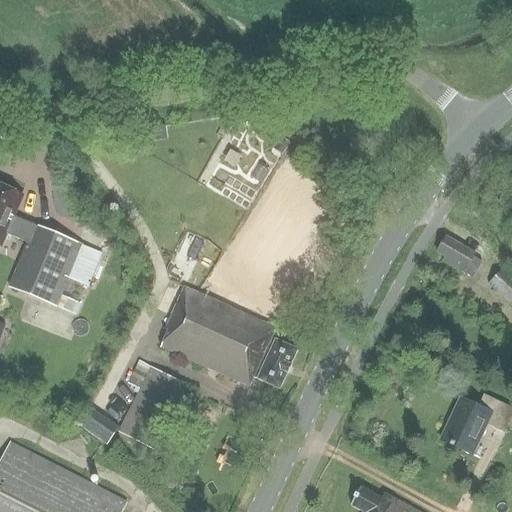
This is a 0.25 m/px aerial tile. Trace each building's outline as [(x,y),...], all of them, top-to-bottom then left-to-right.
[(281,138),(280,139),(273,149),(282,155),(287,147),(289,143),(281,138)] [(102,256),(81,247),(13,215),(22,195),(0,185),(0,244),(5,234),(27,243),(8,288),(54,308),(67,279),(88,288),(102,256)] [(443,257),(441,261),(472,280),(482,263),(472,257),(475,253),(446,237),(436,253),(443,257)] [(489,284),(511,306),(511,278),(503,269),(489,284)] [(275,339),(271,337),(273,330),(182,289),(162,332),(166,333),(159,350),(246,389),(251,379),(278,391),(298,346),(276,337),(275,339)] [(118,433),(154,452),(187,387),(151,368),(118,433)] [(460,400),(440,442),(470,456),(485,425),(506,435),(511,422),(511,411),(483,397),(478,408),(460,400)] [(162,442),(159,449),(164,451),(167,443),(162,442)] [(8,446),(0,462),(0,511),(119,511),(123,505),(8,446)] [(412,511),(382,496),(380,500),(359,489),(348,508),(355,511),(412,511)]
